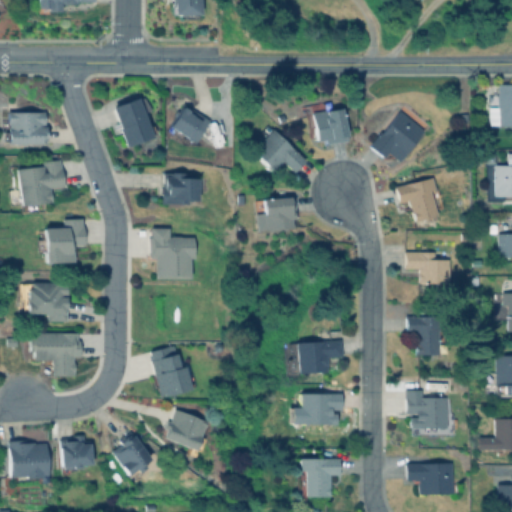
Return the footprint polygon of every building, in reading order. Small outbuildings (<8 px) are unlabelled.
[(91,0),(34,0),(35,9),(58,9),(58,2),(91,2),(91,0)] [(197,14),(197,0),(167,0),(167,14),(197,14)] [(511,122),(484,122),(484,93),(493,93),(493,81),(511,81),(511,122)] [(133,96),(141,118),(143,117),(146,125),(149,124),(151,132),(146,133),(147,135),(119,144),(112,126),(114,125),(107,105),(133,96)] [(328,99),(329,106),(338,105),(343,137),(321,141),(321,137),(313,138),(311,135),(308,135),(302,103),(328,99)] [(205,117),(191,139),(184,134),(183,135),(179,133),(177,137),(169,132),(172,128),(164,123),(179,100),(205,117)] [(420,128),(394,158),(383,149),(378,155),(364,142),(376,129),(378,130),(397,107),(420,128)] [(42,122),(42,139),(1,140),(1,125),(3,125),(3,109),(40,108),(40,122),(42,122)] [(263,122),(268,126),(300,157),(288,169),(276,157),(266,168),(244,147),(249,142),(246,139),(263,122)] [(511,150),(511,193),(501,193),(501,198),(485,197),(485,164),(491,164),(491,162),(504,162),(504,150),(511,150)] [(493,152),(493,161),(484,161),(484,152),(493,152)] [(56,156),(58,182),(62,182),(62,186),(49,187),(44,190),(44,191),(45,192),(46,195),(44,196),(44,198),(29,200),(30,207),(22,207),(21,200),(9,201),(7,184),(12,183),(11,165),(37,163),(37,158),(56,156)] [(179,169),(179,174),(192,175),(191,197),(189,197),(189,198),(184,198),(184,197),(181,196),(180,200),(162,199),(162,200),(155,200),(156,184),(158,184),(158,174),(159,174),(159,170),(167,170),(167,169),(179,169)] [(427,188),(433,212),(409,218),(404,197),(394,200),(390,184),(429,174),(432,187),(427,188)] [(285,193),(286,194),(290,193),(292,209),(289,210),(290,215),(291,215),(292,223),(288,223),(288,224),(250,227),(249,210),(250,210),(249,197),(256,197),(256,195),(285,193)] [(78,216),(78,223),(79,223),(80,241),(67,242),(68,259),(35,259),(35,250),(31,250),(31,236),(35,236),(35,225),(58,224),(58,216),(78,216)] [(511,253),(495,254),(494,224),(505,224),(504,223),(511,222),(511,253)] [(165,225),(165,234),(167,234),(167,233),(176,233),(176,234),(189,234),(189,255),(185,255),(185,275),(150,275),(150,255),(144,255),(144,234),(145,234),(145,225),(165,225)] [(445,256),(445,281),(414,280),(414,265),(401,265),(401,249),(431,249),(431,256),(445,256)] [(53,280),(53,281),(63,281),(62,292),(58,292),(58,293),(63,293),(62,319),(42,318),(43,311),(20,311),(20,297),(15,297),(15,280),(27,281),(27,279),(53,280)] [(511,290),(511,328),(503,329),(503,316),(492,316),(492,290),(511,290)] [(444,332),(444,351),(435,351),(435,353),(411,353),(411,332),(402,332),(402,313),(436,314),(435,332),(444,332)] [(73,330),(73,338),(76,338),(76,351),(78,351),(78,357),(73,357),(69,360),(69,371),(67,371),(67,373),(45,373),(45,357),(27,357),(27,349),(24,349),(24,334),(28,335),(28,330),(73,330)] [(292,374),(283,374),(281,341),(291,340),(291,339),(338,337),(339,354),(322,355),(323,369),(292,371),(292,374)] [(220,350),(215,352),(210,349),(210,344),(214,340),(219,341),(221,345),(220,350)] [(170,342),(176,365),(180,364),(180,368),(188,366),(192,385),(155,394),(146,357),(148,357),(146,348),(170,342)] [(511,353),(511,394),(494,394),(489,390),(482,390),(482,374),(485,370),(493,370),(493,353),(511,353)] [(452,397),(451,431),(449,434),(408,433),(408,426),(406,426),(406,414),(411,414),(411,411),(401,411),(402,387),(419,387),(419,394),(444,394),(444,396),(452,397)] [(338,390),(338,407),(326,407),(326,411),(332,411),(332,413),(334,415),(334,418),(332,419),(332,421),(302,421),(302,423),(298,423),(298,421),(294,421),(294,420),(288,420),(284,417),(284,407),(289,405),(291,405),(291,397),(295,397),(295,390),(338,390)] [(171,406),(202,419),(202,418),(205,419),(203,424),(202,424),(198,435),(202,436),(197,450),(159,434),(162,427),(159,426),(162,418),(166,420),(171,406)] [(511,415),(511,447),(474,447),(474,435),(491,435),(491,415),(511,415)] [(143,465),(126,476),(123,472),(121,473),(114,463),(115,462),(106,449),(116,442),(115,440),(117,439),(116,437),(127,429),(146,457),(140,461),(143,465)] [(81,432),(82,441),(86,441),(87,453),(90,453),(90,457),(87,457),(87,462),(76,462),(76,466),(69,466),(69,471),(60,472),(59,464),(57,464),(56,444),(57,444),(56,436),(71,435),(71,432),(81,432)] [(21,437),(21,440),(29,439),(29,441),(41,440),(44,480),(33,481),(33,477),(28,478),(28,476),(20,477),(19,474),(4,475),(1,438),(21,437)] [(334,446),(334,455),(336,455),(336,472),(326,472),(326,486),(325,486),(325,495),(302,495),(302,500),(294,500),(294,489),(293,487),(293,467),(295,467),(295,455),(319,456),(319,446),(334,446)] [(449,460),(449,491),(414,491),(414,477),(401,477),(401,460),(449,460)] [(511,475),(511,511),(493,511),(493,482),(507,482),(507,475),(511,475)]
